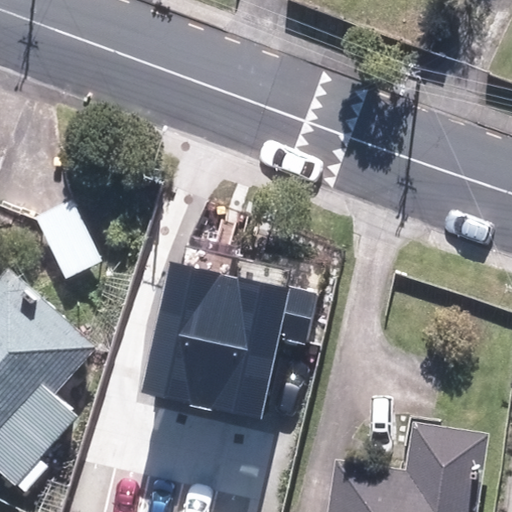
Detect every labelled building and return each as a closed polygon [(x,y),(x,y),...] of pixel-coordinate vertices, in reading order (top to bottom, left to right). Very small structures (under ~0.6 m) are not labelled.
[(88,192),(41,212),(69,276),(115,257),(88,192)] [(0,448),(29,476),(93,409),(71,388),(116,342),(28,257),(0,285),(0,448)] [(189,265),(171,261),(142,392),(201,405),(230,274),(189,265)] [(289,287),(230,274),(201,405),(260,417),(289,287)] [(349,446),(341,511),(479,511),(489,424),(418,416),(414,453),(349,446)]
